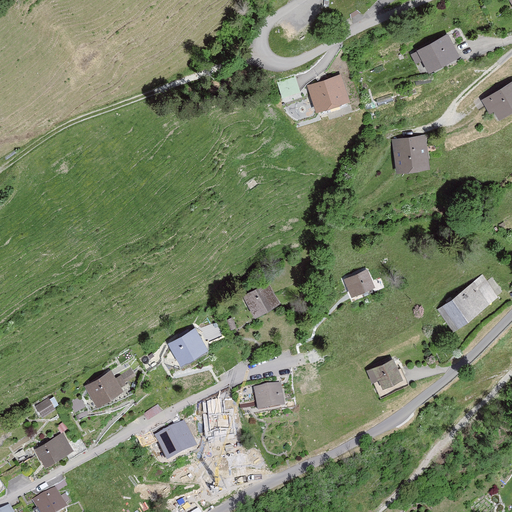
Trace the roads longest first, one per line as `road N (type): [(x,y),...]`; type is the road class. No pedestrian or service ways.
road 1 (unclassified): [(219,511),(394,419),(511,313)]
road 2 (residential): [(282,358),(224,380),(0,501)]
road 3 (track): [(0,170),(65,125),(263,48)]
road 4 (unclassified): [(429,0),(287,63),(271,60),(262,36),(301,0)]
road 5 (track): [(376,511),(511,372)]
